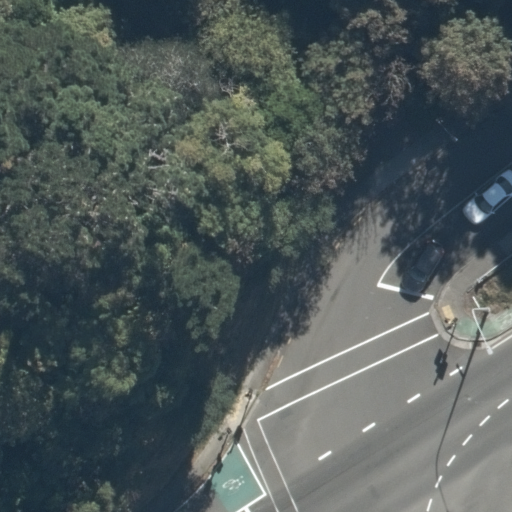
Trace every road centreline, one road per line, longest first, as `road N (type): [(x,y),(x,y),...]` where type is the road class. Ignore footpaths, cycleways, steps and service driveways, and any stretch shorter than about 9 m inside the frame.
road 1 (tertiary): [(10,511),(511,150)]
road 2 (tertiary): [(403,473),(365,349),(376,289),(387,265),(511,160)]
road 3 (trunk): [(403,473),(511,402)]
